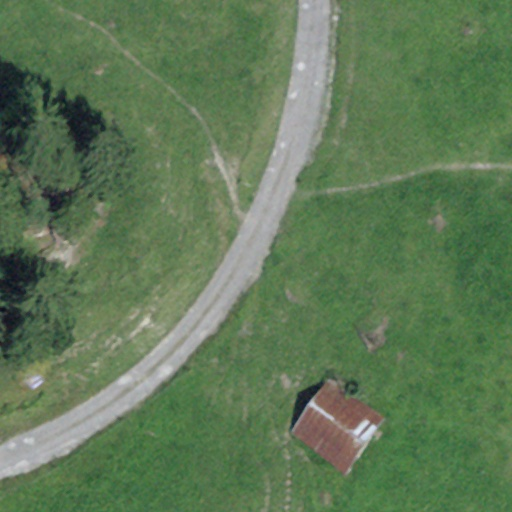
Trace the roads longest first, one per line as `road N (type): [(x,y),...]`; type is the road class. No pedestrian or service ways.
road 1 (track): [(271,203),(247,259),(182,337),(109,402),(0,461)]
road 2 (track): [(314,0),(308,81),(271,203)]
